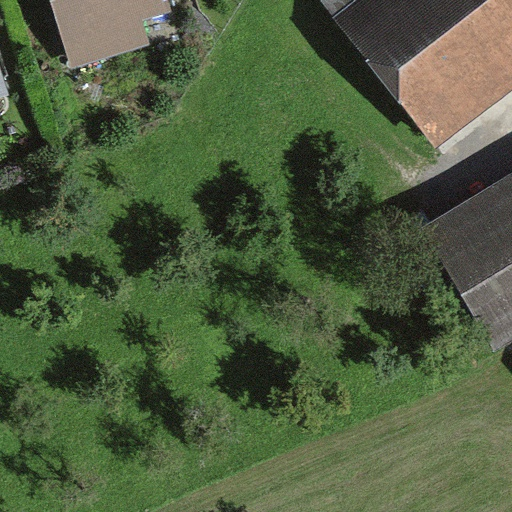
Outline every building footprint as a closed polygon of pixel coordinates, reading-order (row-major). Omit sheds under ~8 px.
[(49,0),(70,80),(145,61),(138,34),(173,26),(166,0),(49,0)] [(511,0),(330,0),(305,19),(418,167),(511,94),(511,0)] [(0,105),(9,103),(0,77),(0,105)] [(511,338),(511,181),(420,234),(488,352),(511,338)] [(227,190),(194,203),(207,238),(240,226),(227,190)]
